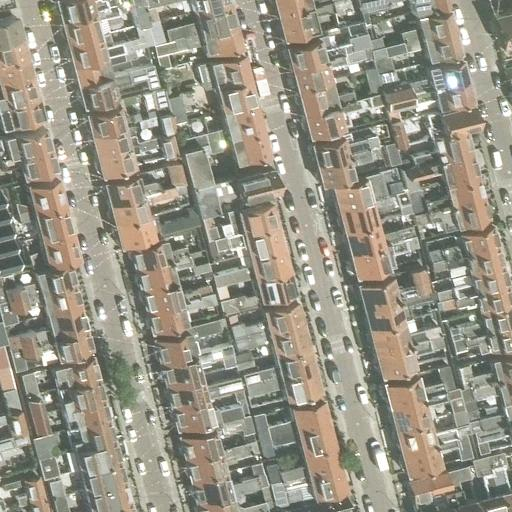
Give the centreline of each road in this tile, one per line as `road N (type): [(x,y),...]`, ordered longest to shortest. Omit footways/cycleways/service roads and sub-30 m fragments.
road 1 (residential): [(27,0),(163,511)]
road 2 (residential): [(380,511),(247,0)]
road 3 (residential): [(458,0),(511,196)]
